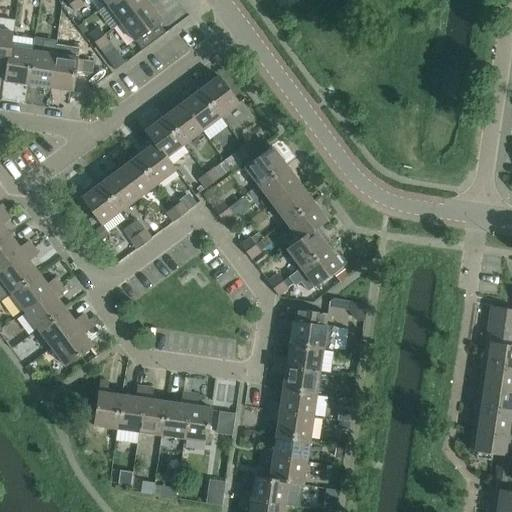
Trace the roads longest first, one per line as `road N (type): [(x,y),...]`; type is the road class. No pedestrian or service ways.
road 1 (tertiary): [(477,217),(410,208),(366,188),(241,25)]
road 2 (residential): [(268,301),(256,373),(245,372),(140,358),(97,302),(102,285)]
road 3 (residential): [(268,301),(200,215),(102,285)]
road 4 (residential): [(477,217),(510,0)]
road 5 (residential): [(92,132),(241,25)]
road 6 (residential): [(102,285),(29,184)]
